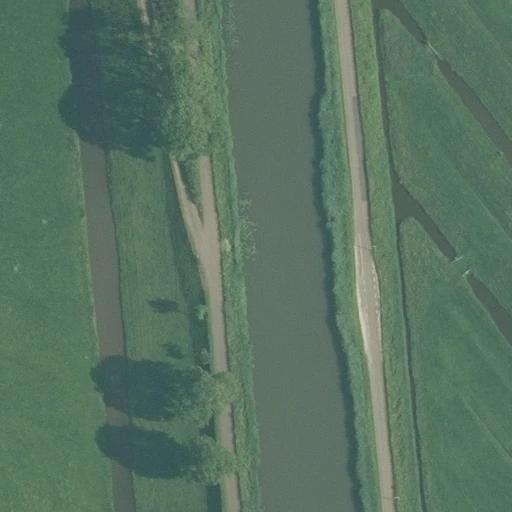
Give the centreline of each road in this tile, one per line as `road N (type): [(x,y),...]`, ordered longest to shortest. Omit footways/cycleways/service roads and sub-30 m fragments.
road 1 (unclassified): [(393,511),(346,0)]
road 2 (unclassified): [(240,511),(195,0)]
